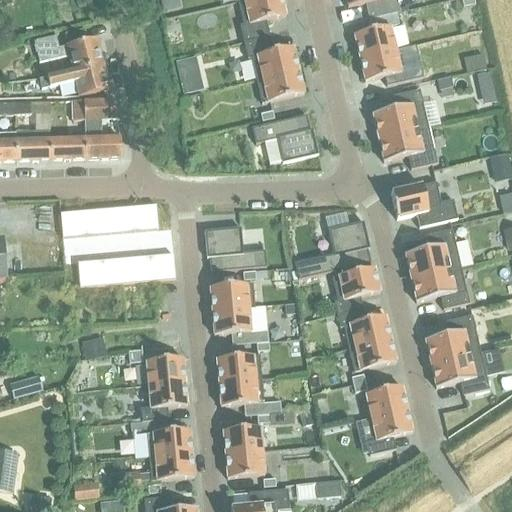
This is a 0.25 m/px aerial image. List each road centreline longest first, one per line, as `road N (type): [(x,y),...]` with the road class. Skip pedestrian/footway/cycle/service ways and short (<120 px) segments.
road 1 (residential): [(357,190),(377,217),(429,447),(471,511)]
road 2 (residential): [(181,196),(211,511)]
road 3 (residential): [(314,0),(357,190)]
road 4 (residential): [(181,196),(357,190)]
road 5 (residential): [(142,186),(141,108),(121,18)]
road 6 (residential): [(0,192),(142,186)]
